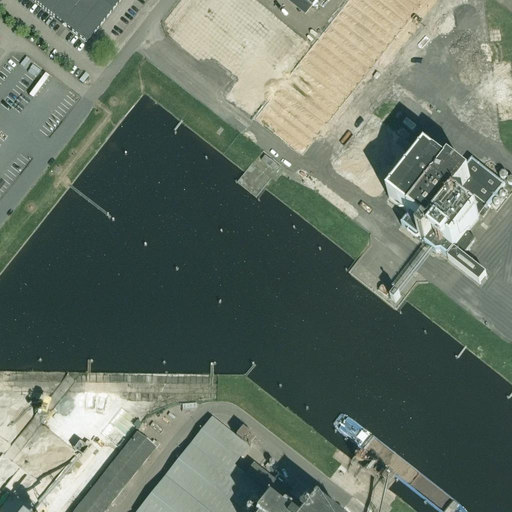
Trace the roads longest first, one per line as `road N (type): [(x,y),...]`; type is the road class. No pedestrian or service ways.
road 1 (unknown): [(304,172),(428,270),(490,298),(511,289)]
road 2 (unknown): [(511,158),(406,72),(379,77),(328,141)]
road 3 (unknown): [(144,28),(304,172)]
road 4 (unclassified): [(3,0),(103,77)]
